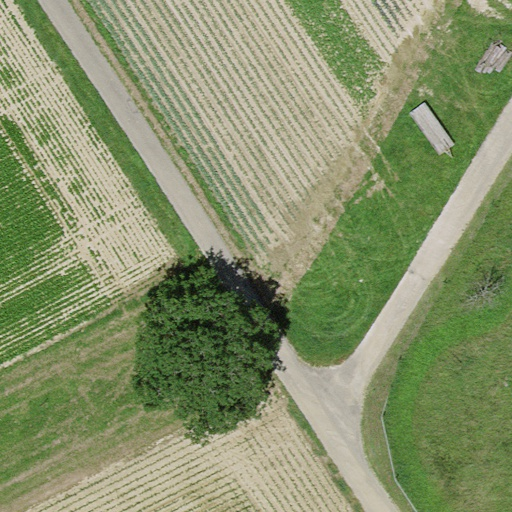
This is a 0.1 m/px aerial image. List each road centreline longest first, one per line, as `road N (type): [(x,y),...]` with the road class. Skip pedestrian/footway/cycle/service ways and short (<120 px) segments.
road 1 (track): [(48,0),(393,511)]
road 2 (track): [(324,409),(511,106)]
